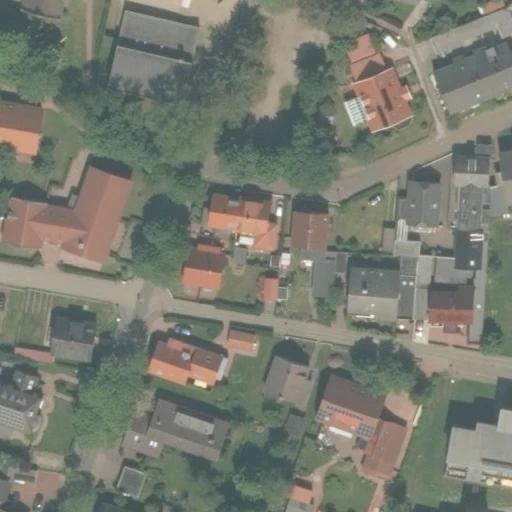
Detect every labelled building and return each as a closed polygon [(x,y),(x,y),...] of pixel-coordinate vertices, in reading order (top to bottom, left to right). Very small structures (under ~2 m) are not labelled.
[(23,0),(22,7),(60,17),(64,0),(23,0)] [(511,5),(431,41),(446,75),(511,46),(511,5)] [(167,30),(131,21),(112,96),(186,113),(198,61),(203,39),(167,30)] [(511,46),(446,75),(437,78),(453,115),(511,90),(511,46)] [(398,68),(354,87),(374,134),(418,116),(412,102),(418,100),(412,86),(407,88),(398,68)] [(43,107),(0,99),(0,147),(36,154),(43,107)] [(511,153),(503,155),(502,214),(511,214),(511,153)] [(464,156),(463,184),(472,184),(469,267),(491,267),(493,193),(499,193),(501,157),(464,156)] [(46,198),(15,194),(7,239),(45,245),(47,239),(66,241),(108,260),(136,182),(91,165),(77,208),(51,202),(46,198)] [(454,184),(420,182),(417,226),(450,229),(454,184)] [(245,196),(212,191),(206,229),(240,234),(245,196)] [(277,201),(245,196),(240,234),(270,239),(277,201)] [(334,213),(300,209),(296,245),(306,247),(305,255),(323,256),(319,292),(339,294),(344,254),(330,253),(334,213)] [(415,257),(411,316),(421,317),(422,284),(435,285),(484,286),(484,273),(465,272),(466,258),(431,257),(432,244),(406,243),(406,257),(415,257)] [(227,258),(189,253),(185,289),(222,294),(227,258)] [(407,266),(353,266),(353,314),(387,314),(387,319),(407,319),(407,266)] [(280,297),(281,277),(267,277),(266,297),(280,297)] [(480,289),(435,285),(432,321),(478,324),(480,289)] [(98,364),(105,322),(54,314),(48,355),(98,364)] [(260,337),(235,331),(232,344),(258,349),(260,337)] [(168,339),(158,371),(198,384),(200,378),(224,385),(233,355),(175,337),(174,341),(168,339)] [(279,354),(266,395),(303,406),(315,365),(279,354)] [(0,428),(18,434),(20,428),(36,433),(45,404),(48,395),(37,392),(43,376),(20,368),(15,384),(1,380),(6,366),(0,363),(0,428)] [(332,375),(318,418),(376,437),(383,418),(390,395),(332,375)] [(139,406),(125,444),(189,466),(196,446),(223,455),(234,422),(156,395),(151,410),(139,406)] [(511,487),(511,409),(508,409),(505,425),(484,421),(483,427),(459,423),(449,477),(511,487)] [(413,428),(383,418),(376,437),(365,471),(396,481),(413,428)] [(129,467),(120,490),(144,498),(152,475),(129,467)] [(0,494),(9,497),(16,480),(0,473),(0,494)] [(290,484),(288,498),(315,501),(316,487),(290,484)] [(138,511),(103,499),(98,511),(138,511)]
